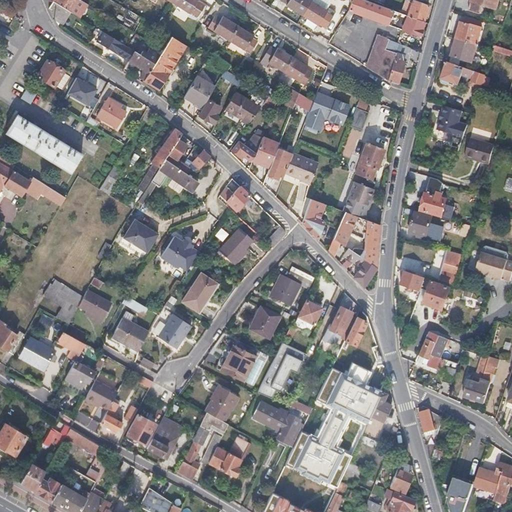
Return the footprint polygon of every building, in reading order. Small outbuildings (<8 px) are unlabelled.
[(80,0),(54,0),(53,2),(80,18),(88,4),(80,0)] [(199,0),(171,0),(170,2),(189,13),(190,12),(198,17),(206,4),(199,0)] [(286,5),(302,14),(311,0),(282,0),(287,3),(286,5)] [(311,0),(302,14),(318,24),(319,23),(326,27),(333,15),(331,11),(328,9),(327,9),(326,9),(315,2),(311,0)] [(316,0),(315,2),(326,9),(331,1),(330,0),(316,0)] [(408,15),(367,0),(351,0),(348,9),(346,12),(351,14),(353,10),(420,33),(421,28),(423,28),(425,22),(423,21),(408,15)] [(415,0),(413,0),(408,15),(423,21),(429,5),(415,0)] [(470,0),(470,1),(468,10),(479,13),(481,5),(496,9),(498,0),(470,0)] [(121,7),(118,13),(132,21),(135,15),(121,7)] [(208,27),(230,40),(238,26),(223,16),(221,19),(216,15),(208,27)] [(491,16),(489,22),(502,26),(504,20),(491,16)] [(344,18),(335,35),(345,41),(355,24),(344,18)] [(460,23),(456,39),(477,45),(482,28),(470,24),(469,26),(460,23)] [(238,26),(230,40),(250,52),(258,40),(252,37),(253,35),(238,26)] [(128,61),(134,51),(103,32),(98,42),(128,61)] [(377,73),(389,80),(397,53),(386,49),(389,39),(378,34),(366,66),(377,73)] [(155,64),(145,80),(159,88),(186,45),(172,36),(155,64)] [(386,49),(397,53),(400,43),(389,39),(386,49)] [(477,45),(456,39),(450,56),(460,59),(460,60),(471,63),(477,45)] [(511,50),(495,45),(493,50),(511,56),(511,50)] [(263,58),(284,71),(293,56),(278,47),(276,50),(270,47),(263,58)] [(140,77),(145,80),(155,64),(134,51),(128,61),(123,70),(130,74),(134,68),(131,67),(133,63),(145,70),(140,77)] [(397,53),(389,80),(399,83),(404,66),(402,65),(405,56),(397,53)] [(293,56),(284,71),(305,84),(312,72),(307,68),(308,66),(293,56)] [(48,60),(38,76),(54,87),(57,83),(60,85),(66,75),(63,73),(65,70),(48,60)] [(482,84),(485,75),(447,61),(441,79),(442,79),(441,82),(442,83),(445,85),(447,85),(448,84),(450,82),(458,85),(461,75),(471,79),(469,84),(480,88),(482,84)] [(204,67),(201,74),(215,83),(218,77),(209,72),(209,71),(204,67)] [(232,74),(226,69),(223,74),(230,78),(232,74)] [(490,77),(485,75),(482,84),(487,86),(490,77)] [(94,88),(73,76),(64,92),(86,104),(94,88)] [(184,98),(201,108),(214,88),(196,78),(184,98)] [(26,87),(20,97),(30,103),(35,93),(26,87)] [(293,109),(295,103),(299,93),(290,88),(284,106),(293,109)] [(266,100),(269,96),(262,91),(259,96),(266,100)] [(343,123),(350,105),(317,92),(306,121),(321,127),(325,116),(343,123)] [(247,126),(260,108),(235,93),(224,111),(241,121),(240,122),(247,126)] [(299,93),(295,103),(310,111),(314,101),(299,93)] [(269,96),(266,100),(260,108),(263,110),(267,105),(273,110),(277,100),(269,96)] [(362,96),(357,107),(366,110),(370,99),(362,96)] [(105,104),(98,116),(118,128),(128,112),(108,100),(105,104)] [(209,100),(200,115),(214,123),(218,116),(216,115),(221,107),(209,100)] [(96,120),(98,116),(105,104),(99,101),(86,122),(101,131),(105,125),(96,120)] [(78,117),(86,121),(93,109),(86,104),(78,117)] [(459,121),(462,109),(445,105),(442,113),(444,114),(443,118),(441,117),(438,128),(455,133),(454,135),(463,138),(468,123),(459,121)] [(366,110),(357,107),(350,125),(362,129),(369,112),(366,110)] [(17,114),(6,132),(69,172),(81,154),(17,114)] [(148,185),(157,173),(160,167),(166,158),(179,139),(182,134),(175,128),(153,162),(155,163),(142,181),(148,185)] [(256,153),(262,138),(264,133),(257,129),(245,146),(238,141),(231,151),(241,158),(243,156),(250,161),(256,153)] [(103,162),(112,148),(91,136),(83,149),(103,162)] [(465,157),(489,164),(494,145),(471,137),(465,157)] [(278,145),(262,138),(256,153),(253,161),(269,168),(277,149),(278,145)] [(181,168),(184,164),(178,159),(187,145),(179,139),(166,158),(181,168)] [(367,143),(356,173),(374,179),(384,150),(367,143)] [(269,168),(267,175),(277,179),(284,162),(289,164),(292,155),(277,149),(269,168)] [(210,157),(203,150),(193,162),(200,168),(210,157)] [(301,175),(308,158),(293,152),(292,155),(289,164),(287,169),(301,175)] [(181,168),(166,158),(160,167),(192,191),(198,182),(187,173),(181,168)] [(318,161),(308,158),(301,175),(300,178),(310,182),(318,161)] [(31,181),(0,163),(0,189),(2,186),(22,197),(31,181)] [(184,164),(181,168),(187,173),(194,171),(184,164)] [(110,170),(99,188),(104,191),(115,173),(110,170)] [(162,176),(157,173),(148,185),(145,191),(150,194),(162,176)] [(355,181),(349,197),(356,200),(354,207),(367,212),(370,204),(368,204),(370,197),(374,188),(355,181)] [(237,210),(250,196),(241,186),(234,194),(228,188),(232,184),(230,182),(221,195),(237,210)] [(44,184),(39,192),(61,204),(65,196),(44,184)] [(426,192),(421,210),(442,216),(448,198),(426,192)] [(356,200),(349,197),(345,211),(356,215),(365,218),(367,212),(354,207),(356,200)] [(219,198),(214,205),(225,215),(230,208),(219,198)] [(302,223),(317,238),(324,220),(319,218),(324,203),(311,198),(302,223)] [(221,221),(225,215),(214,205),(210,211),(221,221)] [(350,230),(356,215),(345,211),(333,239),(339,242),(344,245),(350,230)] [(417,212),(411,232),(428,237),(434,218),(417,212)] [(365,218),(356,215),(350,230),(365,235),(366,219),(365,218)] [(359,256),(376,267),(378,244),(380,224),(366,219),(365,235),(364,249),(359,256)] [(158,235),(135,221),(124,238),(147,253),(158,235)] [(463,232),(469,234),(471,225),(465,224),(463,232)] [(223,240),(228,232),(220,227),(215,236),(223,240)] [(287,231),(283,227),(268,243),(274,249),(286,236),(287,231)] [(219,250),(232,263),(252,241),(239,230),(219,250)] [(182,242),(174,237),(161,258),(178,269),(179,267),(187,272),(195,260),(199,253),(191,248),(182,242)] [(339,242),(333,239),(328,250),(334,256),(339,242)] [(184,240),(182,242),(191,248),(193,246),(184,240)] [(99,257),(104,260),(112,246),(107,243),(99,257)] [(348,257),(346,260),(349,262),(351,263),(353,261),(360,266),(354,277),(364,287),(376,267),(359,256),(348,248),(346,250),(344,254),(348,257)] [(484,251),(482,256),(508,263),(509,258),(507,255),(487,249),(484,251)] [(449,251),(440,282),(455,287),(464,255),(449,251)] [(482,256),(477,275),(503,282),(503,280),(511,283),(511,280),(511,263),(508,263),(482,256)] [(409,268),(402,284),(410,288),(409,291),(413,293),(415,290),(422,293),(427,279),(421,277),(423,274),(409,268)] [(308,289),(313,280),(291,269),(287,277),(282,274),(272,295),(290,305),(300,285),(308,289)] [(182,301),(198,312),(217,285),(200,274),(182,301)] [(95,278),(91,284),(99,289),(103,283),(95,278)] [(451,291),(434,283),(424,304),(442,312),(451,291)] [(70,323),(79,306),(81,302),(50,284),(43,296),(62,307),(57,316),(70,323)] [(81,302),(79,306),(102,320),(110,305),(87,292),(81,302)] [(126,295),(121,302),(144,315),(148,307),(126,295)] [(299,317),(313,324),(321,307),(306,300),(298,316),(299,317)] [(250,330),(269,339),(280,318),(261,308),(250,330)] [(344,341),(355,318),(350,316),(351,313),(340,308),(331,327),(323,343),(334,347),(338,338),(344,341)] [(320,322),(328,325),(334,314),(326,310),(320,322)] [(126,311),(123,317),(131,322),(134,315),(126,311)] [(47,328),(51,322),(42,316),(38,323),(47,328)] [(158,337),(176,349),(190,328),(171,316),(158,337)] [(131,322),(123,317),(112,336),(138,350),(148,331),(131,322)] [(310,329),(313,324),(299,317),(296,323),(297,326),(303,329),(306,327),(310,329)] [(344,341),(343,342),(347,343),(354,346),(366,322),(355,317),(355,318),(344,341)] [(0,322),(0,345),(14,354),(25,335),(20,332),(17,336),(10,331),(11,329),(0,322)] [(331,327),(328,325),(320,341),(323,343),(331,327)] [(288,328),(285,336),(289,338),(293,331),(288,328)] [(59,342),(80,355),(87,344),(65,332),(59,342)] [(429,365),(432,356),(439,337),(430,334),(421,357),(420,357),(418,362),(429,365)] [(439,337),(432,356),(441,359),(445,348),(448,340),(440,336),(439,337)] [(54,351),(31,338),(20,356),(33,363),(34,361),(45,367),(54,351)] [(275,389),(280,392),(290,369),(297,372),(305,353),(280,342),(259,391),(272,397),(275,389)] [(233,347),(221,371),(244,382),(255,358),(233,347)] [(432,356),(429,365),(441,369),(444,360),(441,359),(432,356)] [(483,356),(480,367),(485,368),(486,365),(488,358),(483,356)] [(102,368),(107,359),(103,357),(102,360),(100,360),(97,366),(102,369),(102,368)] [(140,364),(151,369),(154,362),(142,357),(140,364)] [(488,358),(486,365),(490,366),(495,368),(497,361),(488,358)] [(80,364),(76,362),(71,372),(66,379),(83,389),(87,382),(91,384),(97,373),(80,364)] [(373,371),(354,363),(348,376),(331,368),(316,400),(332,408),(318,439),(301,432),(286,465),(337,489),(340,482),(343,477),(346,470),(349,464),(352,456),(335,448),(349,417),(367,425),(374,409),(388,415),(393,405),(386,402),(389,395),(366,385),(373,371)] [(481,383),(469,380),(467,386),(464,396),(484,402),(495,368),(490,366),(489,372),(479,369),(476,378),(482,379),(481,383)] [(445,382),(453,385),(457,372),(449,369),(445,382)] [(151,387),(153,382),(145,377),(142,382),(151,387)] [(84,401),(93,406),(95,403),(99,405),(108,410),(112,403),(118,392),(95,380),(84,401)] [(219,387),(207,412),(226,423),(239,397),(219,387)] [(296,423),(292,421),(294,416),(277,408),(275,412),(266,408),(267,405),(258,401),(250,416),(273,429),(278,431),(277,434),(274,439),(292,448),(301,432),(302,426),(296,423)] [(108,410),(101,423),(117,433),(123,423),(115,419),(117,417),(113,414),(117,407),(112,403),(108,410)] [(124,419),(131,423),(134,418),(139,409),(132,406),(124,419)] [(168,409),(158,427),(163,430),(173,412),(168,409)] [(134,418),(131,423),(133,424),(129,431),(136,434),(134,438),(139,440),(141,437),(147,440),(156,423),(154,422),(155,419),(140,411),(135,419),(134,418)] [(434,435),(437,436),(442,419),(431,414),(430,411),(420,414),(426,437),(434,435)] [(203,461),(208,464),(218,445),(229,424),(226,423),(207,412),(203,420),(221,430),(218,434),(217,434),(203,461)] [(76,420),(87,426),(90,419),(79,414),(76,420)] [(72,427),(57,418),(51,429),(52,430),(45,443),(49,445),(54,437),(59,440),(57,443),(61,445),(66,437),(71,428),(72,427)] [(6,423),(0,434),(0,445),(15,454),(26,435),(6,423)] [(183,461),(177,472),(193,479),(201,464),(195,461),(209,431),(205,428),(206,426),(201,423),(193,440),(195,441),(185,462),(183,461)] [(163,430),(158,427),(147,448),(166,459),(171,450),(173,446),(178,438),(163,430)] [(66,437),(77,443),(81,435),(71,428),(66,437)] [(218,445),(208,464),(235,478),(242,466),(240,465),(252,441),(240,434),(231,451),(218,445)] [(370,445),(373,439),(363,434),(360,441),(370,445)] [(102,447),(81,435),(77,443),(97,456),(102,447)] [(435,443),(434,445),(431,458),(439,461),(444,446),(435,443)] [(431,458),(434,445),(426,446),(430,460),(431,458)] [(409,457),(403,455),(390,486),(404,492),(411,474),(404,471),(409,457)] [(495,499),(504,502),(511,477),(511,467),(499,463),(496,473),(500,474),(499,480),(501,481),(496,495),(495,499)] [(28,487),(36,491),(45,474),(47,472),(32,464),(21,483),(28,487)] [(349,464),(346,470),(361,476),(364,469),(349,464)] [(86,474),(97,479),(100,472),(89,467),(86,474)] [(495,474),(482,469),(476,488),(496,495),(501,481),(499,480),(500,474),(496,473),(495,474)] [(361,476),(346,470),(343,477),(358,483),(361,476)] [(45,474),(36,491),(43,495),(52,500),(62,484),(45,474)] [(164,480),(155,475),(152,481),(161,485),(164,480)] [(93,479),(87,491),(91,493),(96,483),(97,482),(93,479)] [(464,511),(473,486),(454,479),(448,498),(451,511),(464,511)] [(335,495),(327,511),(339,511),(336,510),(342,497),(340,496),(346,485),(340,482),(337,489),(334,494),(335,495)] [(83,497),(62,484),(52,500),(63,506),(72,511),(80,511),(91,493),(87,491),(83,497)] [(173,504),(149,488),(140,506),(152,511),(178,511),(181,508),(173,504)] [(415,500),(388,490),(386,496),(392,498),(388,510),(392,511),(408,511),(410,508),(412,509),(415,500)] [(350,499),(355,501),(358,494),(353,492),(350,499)] [(91,493),(80,511),(98,511),(104,501),(91,493)] [(363,496),(358,494),(355,501),(360,503),(363,496)] [(368,502),(365,509),(371,511),(379,511),(381,507),(368,502)]
